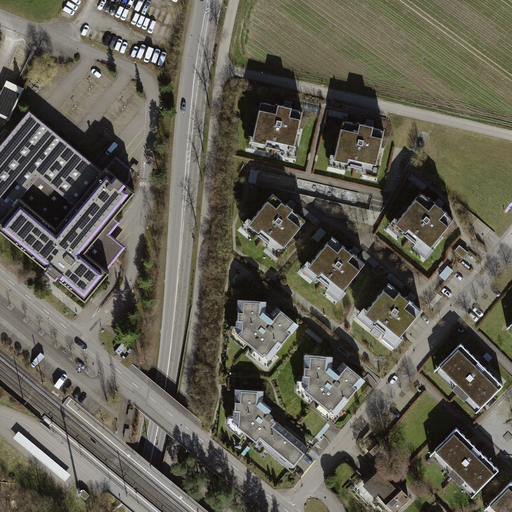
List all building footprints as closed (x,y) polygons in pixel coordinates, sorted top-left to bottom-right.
[(0,114),(12,119),(25,86),(6,79),(0,92),(0,114)] [(302,111),(259,102),(249,149),(261,152),(262,148),(277,152),(276,155),(292,158),(302,111)] [(25,107),(0,136),(0,226),(86,301),(122,258),(98,238),(135,191),(123,181),(128,175),(127,167),(113,156),(100,171),(25,107)] [(384,131),(341,122),(331,169),(344,172),(344,168),(359,172),(358,175),(374,178),(384,131)] [(451,218),(417,191),(387,228),(397,236),(399,234),(410,243),(408,246),(421,256),(451,218)] [(302,221),(268,194),(238,231),(248,239),(250,237),(261,246),(259,249),(272,259),(302,221)] [(363,264),(330,236),(300,274),(309,281),(311,279),(323,288),(321,291),(333,301),(363,264)] [(421,310),(387,283),(358,321),(368,329),(370,326),(381,335),(379,338),(392,348),(421,310)] [(298,324),(272,301),(264,308),(264,296),(230,294),(230,327),(268,359),(298,324)] [(457,338),(430,366),(473,409),(500,381),(457,338)] [(330,352),(300,349),(297,384),(333,414),(362,379),(337,358),(329,369),(330,352)] [(229,417),(288,468),(308,446),(267,410),(271,406),(260,397),(261,387),(232,385),(229,417)] [(496,466),(454,425),(427,452),(468,493),(496,466)] [(60,466),(57,472),(67,478),(70,472),(60,466)] [(377,466),(353,488),(366,500),(374,493),(394,511),(409,495),(377,466)] [(511,511),(511,483),(508,479),(482,505),(488,511),(511,511)]
